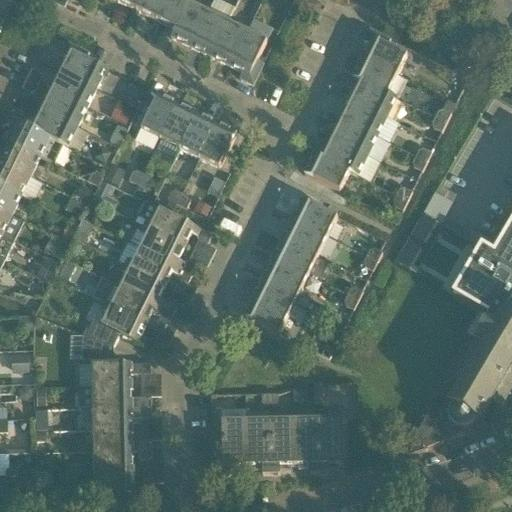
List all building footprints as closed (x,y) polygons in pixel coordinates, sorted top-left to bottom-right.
[(119,0),(117,3),(137,13),(143,0),(119,0)] [(156,22),(167,0),(143,0),(137,13),(156,22)] [(167,0),(156,22),(176,32),(189,6),(191,0),(167,0)] [(189,6),(176,32),(171,40),(192,50),(208,16),(189,6)] [(208,16),(192,50),(211,60),(227,26),(208,16)] [(247,35),(227,26),(211,60),(230,69),(247,35)] [(369,48),(363,61),(397,78),(411,52),(391,43),(370,32),(363,45),(369,48)] [(230,69),(234,72),(243,76),(240,81),(253,88),(263,68),(257,65),(267,46),(247,35),(230,69)] [(68,62),(64,70),(99,87),(106,72),(86,62),(89,56),(68,46),(62,58),(68,62)] [(353,80),(361,85),(388,98),(388,97),(397,78),(363,61),(353,80)] [(88,108),(99,87),(64,70),(53,91),(88,108)] [(40,76),(32,72),(22,91),(30,95),(35,93),(41,81),(40,76)] [(361,85),(352,104),(386,121),(396,101),(388,97),(388,98),(361,85)] [(53,91),(43,112),(78,129),(88,108),(53,91)] [(178,107),(158,98),(142,132),(161,142),(178,107)] [(439,114),(436,120),(446,125),(451,116),(452,117),(456,107),(447,103),(443,113),(439,114)] [(352,104),(342,123),(377,140),(386,121),(352,104)] [(197,117),(178,107),(161,142),(180,152),(197,117)] [(12,115),(9,121),(15,124),(63,148),(68,150),(78,129),(43,112),(36,126),(12,115)] [(15,124),(9,121),(0,116),(0,128),(1,129),(6,128),(11,130),(5,143),(40,160),(54,167),(63,148),(15,124)] [(200,162),(217,127),(197,117),(180,152),(200,162)] [(434,131),(442,134),(446,125),(436,120),(433,126),(434,131)] [(333,142),(368,159),(377,140),(342,123),(333,142)] [(237,136),(217,127),(200,162),(219,171),(237,136)] [(333,142),(323,161),(350,175),(358,179),(368,159),(333,142)] [(0,165),(30,180),(40,160),(5,143),(0,153),(0,165)] [(416,159),(427,165),(431,155),(424,151),(419,153),(416,159)] [(323,161),(315,157),(305,177),(340,195),(350,175),(323,161)] [(427,165),(416,159),(413,166),(415,170),(422,173),(427,165)] [(30,180),(0,165),(0,189),(20,200),(30,180)] [(133,175),(129,183),(139,188),(145,177),(138,174),(133,175)] [(92,177),(88,184),(98,189),(103,178),(96,175),(92,177)] [(153,182),(145,177),(139,188),(147,193),(153,182)] [(103,185),(95,203),(105,207),(113,189),(103,185)] [(0,213),(11,219),(20,200),(0,189),(0,213)] [(400,192),(397,199),(407,204),(412,195),(404,191),(400,192)] [(172,195),(168,202),(177,207),(183,196),(177,193),(172,195)] [(189,199),(183,196),(177,207),(186,212),(190,204),(189,199)] [(395,209),(403,213),(407,204),(397,199),(394,205),(395,209)] [(337,221),(303,203),(293,222),(328,240),(337,221)] [(479,254),(453,298),(496,324),(503,312),(507,314),(511,304),(511,203),(481,255),(479,254)] [(140,217),(136,225),(143,228),(143,229),(185,250),(191,236),(197,239),(198,243),(208,248),(212,238),(161,213),(145,205),(140,217)] [(0,238),(1,239),(11,219),(0,213),(0,238)] [(422,219),(417,227),(420,229),(429,234),(434,226),(431,224),(422,219)] [(293,222),(283,242),(318,259),(328,240),(293,222)] [(83,223),(73,243),(83,247),(85,247),(94,228),(83,223)] [(185,250),(143,229),(140,234),(136,232),(130,245),(142,251),(142,252),(193,277),(197,268),(188,264),(184,265),(178,263),(185,250)] [(0,260),(5,264),(14,246),(1,239),(0,238),(0,260)] [(273,261),(308,279),(318,259),(283,242),(273,261)] [(83,247),(73,243),(69,251),(79,256),(83,247)] [(366,259),(377,264),(382,255),(375,251),(369,253),(366,259)] [(131,262),(127,270),(165,289),(172,275),(178,278),(179,282),(188,286),(193,277),(142,252),(136,264),(131,262)] [(365,270),(373,273),(377,264),(366,259),(363,265),(365,270)] [(273,261),(264,281),(298,298),(308,279),(273,261)] [(122,291),(173,317),(178,307),(169,303),(164,304),(159,301),(165,289),(127,270),(124,276),(129,278),(122,291)] [(298,298),(264,281),(254,300),(289,318),(298,298)] [(350,292),(347,298),(358,303),(363,294),(355,290),(350,292)] [(111,302),(108,308),(146,327),(153,313),(158,316),(160,321),(169,325),(173,317),(122,291),(116,304),(111,302)] [(358,303),(347,298),(344,304),(346,308),(353,312),(358,303)] [(279,337),(289,318),(254,300),(244,320),(279,337)] [(91,324),(84,339),(94,344),(113,349),(119,338),(154,355),(159,346),(150,341),(145,343),(140,340),(146,327),(108,308),(104,314),(109,317),(103,330),(91,324)] [(427,451),(485,428),(482,426),(492,408),(502,414),(503,412),(502,411),(509,399),(511,400),(511,398),(510,397),(511,393),(511,317),(507,315),(500,326),(490,321),(490,322),(470,355),(469,354),(468,356),(469,357),(462,369),(460,368),(460,370),(461,370),(454,383),(452,382),(451,383),(460,389),(450,407),(440,401),(407,458),(427,451)] [(331,331),(328,337),(339,342),(344,332),(336,329),(331,331)] [(328,348),(334,351),(339,342),(328,337),(325,343),(328,348)] [(113,362),(113,349),(94,344),(84,339),(83,361),(83,363),(113,362)] [(92,368),(92,390),(131,390),(131,378),(151,377),(151,367),(92,368)] [(313,386),(314,405),(322,405),(321,386),(313,386)] [(131,390),(92,390),(78,391),(78,411),(93,411),(93,412),(151,411),(151,401),(142,401),(138,404),(132,404),(131,390)] [(294,405),(307,404),(307,394),(294,394),(294,405)] [(262,407),(284,407),(284,397),(262,397),(262,407)] [(331,406),(320,406),(321,418),(332,418),(331,406)] [(93,412),(93,434),(132,433),(132,421),(136,421),(139,418),(142,421),(151,421),(151,411),(93,412)] [(310,476),(328,476),(328,468),(344,467),(343,423),(222,424),(222,412),(212,413),(212,456),(217,456),(217,478),(232,477),(232,470),(262,469),(262,477),(280,477),(280,469),(310,468),(310,476)] [(133,454),(132,433),(93,434),(94,455),(133,454)] [(139,454),(152,454),(152,444),(143,444),(139,448),(139,454)] [(94,455),(94,477),(133,476),(133,454),(94,455)] [(143,464),(152,464),(152,454),(139,454),(139,460),(143,464)] [(36,463),(36,475),(50,474),(50,463),(36,463)] [(36,475),(36,493),(51,492),(50,474),(36,475)] [(133,476),(94,477),(95,499),(133,498),(133,476)] [(26,482),(26,497),(36,497),(35,481),(26,482)] [(143,487),(140,491),(140,498),(153,497),(153,487),(143,487)]
